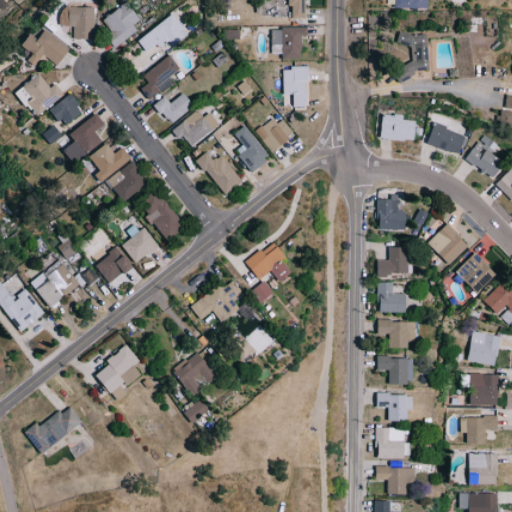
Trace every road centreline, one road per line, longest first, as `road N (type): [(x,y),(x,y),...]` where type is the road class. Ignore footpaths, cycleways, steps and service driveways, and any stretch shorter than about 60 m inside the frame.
road 1 (tertiary): [(352,511),(355,210),(337,68),(338,0)]
road 2 (tertiary): [(0,410),(303,166),(346,161)]
road 3 (track): [(323,511),(327,211),(346,161)]
road 4 (residential): [(218,234),(86,72)]
road 5 (residential): [(346,161),(418,175),(467,200),(511,245)]
